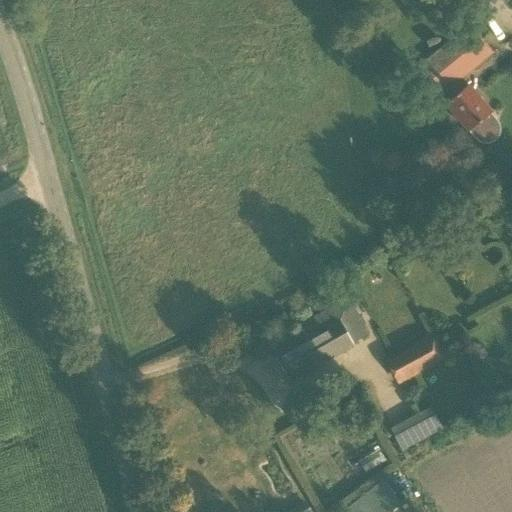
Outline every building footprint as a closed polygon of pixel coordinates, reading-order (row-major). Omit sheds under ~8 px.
[(499,122),(491,113),(468,85),(461,91),(454,84),(492,53),(469,25),(407,76),(429,103),(445,90),(452,98),(445,104),(466,130),(467,129),(477,141),(479,142),(481,143),(483,143),(485,144),(487,144),(489,143),(491,143),(493,142),(495,140),(496,139),(498,137),(499,136),(500,134),(500,132),(500,130),(500,128),(500,126),(500,124),(499,122)] [(339,320),(333,310),(349,301),(349,300),(307,323),(314,335),(274,357),(288,381),(353,344),(339,320)] [(398,384),(446,358),(433,334),(385,360),(398,384)] [(442,429),(430,407),(390,429),(401,450),(442,429)] [(342,509),(344,511),(388,511),(399,503),(379,479),(342,509)]
